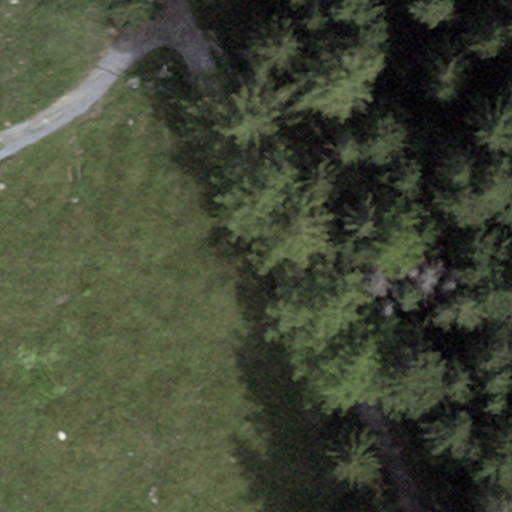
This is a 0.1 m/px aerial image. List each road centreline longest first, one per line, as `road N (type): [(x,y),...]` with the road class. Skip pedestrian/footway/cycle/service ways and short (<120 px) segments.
road 1 (track): [(171,9),(416,511)]
road 2 (track): [(171,9),(0,142)]
